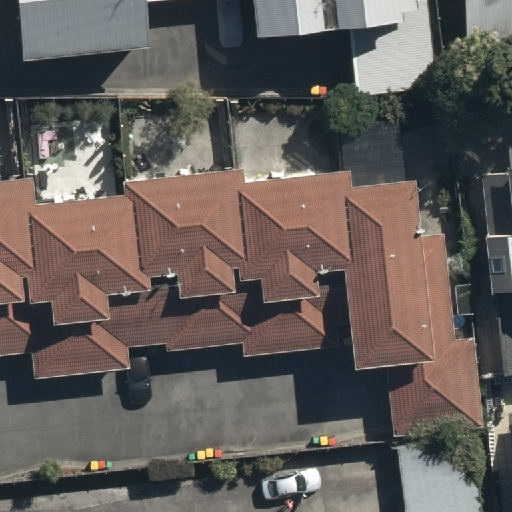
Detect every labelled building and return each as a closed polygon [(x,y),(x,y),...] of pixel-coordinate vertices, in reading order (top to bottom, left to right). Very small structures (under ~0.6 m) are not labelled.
[(20,0),(26,57),(149,46),(146,1),(153,0),(20,0)] [(256,0),(259,28),(323,23),(320,0),(256,0)] [(320,0),(323,23),(350,20),(356,86),(433,79),(426,0),(320,0)] [(511,0),(454,0),(455,28),(511,27),(511,0)] [(0,342),(31,340),(34,366),(129,357),(126,335),(165,331),(166,339),(241,331),(243,344),(335,335),(332,309),(347,307),(350,342),(420,335),(422,352),(386,356),(393,427),(481,418),(471,325),(452,327),(441,222),(418,224),(410,156),(346,162),(344,145),(241,156),(240,143),(121,155),(122,170),(30,179),(28,152),(0,155),(0,342)] [(511,162),(504,164),(510,232),(485,234),(490,291),(511,288),(511,162)] [(401,445),(408,511),(485,511),(478,437),(401,445)]
